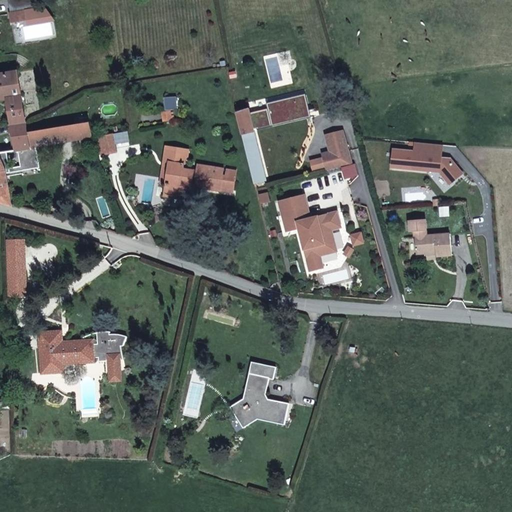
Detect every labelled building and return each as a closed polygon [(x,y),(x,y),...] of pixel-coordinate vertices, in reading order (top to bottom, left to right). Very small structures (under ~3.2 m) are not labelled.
[(7,0),(10,14),(22,12),(26,11),(26,10),(36,8),(34,0),(7,0)] [(12,22),(23,20),(22,12),(10,14),(12,22)] [(18,72),(0,74),(0,99),(7,99),(11,124),(27,122),(18,72)] [(263,166),(249,109),(238,112),(243,135),(256,187),(263,186),(262,183),(264,182),(260,166),(263,166)] [(172,120),(170,110),(162,111),(164,121),(172,120)] [(88,112),(73,115),(75,124),(90,122),(88,112)] [(27,122),(11,124),(13,132),(28,130),(27,122)] [(75,124),(29,132),(31,148),(35,147),(35,146),(36,146),(93,137),(90,122),(75,124)] [(31,148),(29,132),(28,130),(13,132),(16,150),(19,150),(31,148)] [(113,133),(115,144),(129,141),(127,131),(113,133)] [(115,144),(113,133),(97,136),(101,155),(117,152),(115,144)] [(328,171),(354,164),(346,133),(330,137),(334,153),(324,155),(328,171)] [(416,142),(413,169),(440,172),(450,184),(463,174),(455,164),(450,163),(451,158),(442,158),(443,145),(416,142)] [(174,163),(168,162),(171,146),(168,145),(164,169),(173,170),(174,163)] [(0,202),(11,206),(6,173),(40,167),(36,146),(35,146),(35,147),(31,148),(19,150),(22,166),(10,168),(7,152),(0,153),(0,202)] [(198,171),(184,169),(186,157),(188,157),(189,149),(171,146),(168,162),(174,163),(173,170),(164,169),(161,184),(166,185),(165,195),(180,197),(181,190),(192,191),(193,179),(196,180),(195,187),(212,189),(213,184),(221,186),(222,175),(217,174),(218,168),(199,165),(198,171)] [(221,186),(220,190),(230,192),(233,170),(223,169),(222,175),(221,186)] [(304,196),(279,202),(287,231),(299,228),(312,268),(324,265),(321,253),(336,249),(330,229),(340,227),(337,212),(310,219),(304,196)] [(417,254),(425,253),(436,252),(436,254),(436,256),(452,255),(450,233),(427,235),(426,219),(410,221),(411,231),(415,231),(415,236),(417,254)] [(26,293),(24,239),(8,240),(10,296),(16,295),(16,293),(26,293)] [(40,333),(43,373),(48,372),(76,370),(75,363),(94,361),(94,357),(99,357),(99,361),(107,360),(110,360),(118,359),(120,359),(124,359),(121,346),(124,346),(128,336),(126,335),(121,334),(116,334),(112,334),(111,334),(110,331),(99,332),(98,332),(98,343),(93,344),(92,340),(62,342),(61,331),(40,333)] [(121,374),(120,359),(118,359),(110,360),(111,375),(121,374)] [(252,362),(250,374),(270,378),(274,379),(276,367),(252,362)] [(268,402),(265,402),(262,397),(263,394),(266,395),(270,378),(250,374),(244,399),(233,405),(246,426),(258,418),(285,424),(289,403),(268,399),(268,402)] [(246,426),(233,405),(231,407),(244,427),(246,426)]
